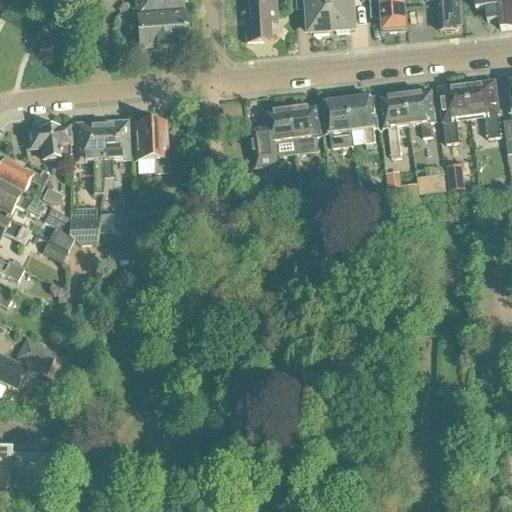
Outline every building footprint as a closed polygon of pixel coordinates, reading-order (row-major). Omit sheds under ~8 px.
[(134,0),(139,55),(186,52),(182,0),(134,0)] [(333,37),(330,0),(308,0),(311,38),(314,38),(314,40),(329,39),(329,37),(333,37)] [(330,0),(333,37),(336,37),(336,39),(352,38),(352,35),(355,35),(353,0),(330,0)] [(382,4),(371,5),(372,24),(384,23),(385,36),(388,36),(390,38),(396,37),(398,35),(407,35),(404,0),(392,0),(393,3),(382,3),(382,4)] [(453,37),(455,35),(457,35),(457,31),(462,30),(459,0),(426,0),(426,6),(438,5),(441,36),(443,36),(445,37),(445,38),(453,37)] [(511,0),(475,0),(477,14),(486,13),(488,26),(500,25),(501,34),(511,33),(511,0)] [(247,29),(248,48),(274,47),(273,29),(279,29),(277,3),(252,4),(253,28),(247,29)] [(495,87),(467,91),(471,125),(486,123),(489,144),(502,143),(495,87)] [(471,125),(467,91),(440,94),(447,150),(460,148),(458,126),(471,125)] [(419,97),(406,99),(410,130),(422,129),(424,144),(434,142),(432,128),(435,127),(431,98),(419,99),(419,97)] [(410,130),(406,99),(393,100),(393,102),(381,104),(385,134),(388,133),(392,163),(402,162),(398,132),(410,130)] [(374,103),(349,106),(353,136),(365,135),(367,150),(376,148),(375,134),(378,133),(374,103)] [(353,136),(349,106),(324,109),(328,140),(332,139),(333,154),(343,153),(341,138),(353,136)] [(305,112),(291,113),(298,160),(319,157),(318,142),(321,142),(317,112),(305,114),(305,112)] [(298,160),(291,113),(279,115),(279,117),(267,119),(271,148),(274,148),(276,162),(298,160)] [(135,129),(137,165),(154,165),(155,179),(168,178),(166,151),(164,151),(163,127),(151,128),(148,124),(140,125),(138,129),(135,129)] [(126,129),(101,130),(105,184),(112,184),(112,165),(127,165),(126,129)] [(105,184),(101,130),(76,131),(78,167),(93,166),(94,185),(93,199),(102,199),(103,184),(105,184)] [(40,134),(40,136),(28,138),(30,154),(42,153),(43,165),(61,164),(61,163),(71,162),(69,133),(58,135),(58,132),(40,134)] [(0,183),(25,197),(30,187),(43,194),(49,181),(42,177),(40,181),(26,173),(24,176),(4,165),(2,169),(0,169),(0,183)] [(448,172),(451,196),(465,194),(462,170),(448,172)] [(387,179),(390,205),(403,204),(400,177),(387,179)] [(431,182),(418,184),(420,200),(433,198),(431,182)] [(45,212),(0,187),(0,214),(10,220),(14,211),(38,224),(45,212)] [(316,190),(318,206),(330,205),(328,189),(316,190)] [(355,210),(353,197),(332,200),(334,212),(355,210)] [(301,212),(300,202),(292,203),(294,213),(301,212)] [(274,205),(258,208),(259,217),(275,215),(274,205)] [(75,247),(69,242),(70,224),(50,214),(43,228),(54,234),(48,246),(69,258),(75,247)] [(128,215),(129,230),(165,228),(165,227),(172,227),(172,214),(128,215)] [(100,220),(98,231),(97,240),(115,239),(115,231),(118,231),(118,220),(100,220)] [(0,243),(2,240),(23,251),(30,238),(0,221),(0,243)] [(97,240),(98,231),(100,223),(70,224),(69,242),(75,247),(80,250),(96,250),(96,240),(97,240)] [(129,230),(129,242),(129,243),(165,242),(165,228),(129,230)] [(187,229),(187,240),(212,239),(212,228),(187,229)] [(42,259),(62,269),(68,258),(48,248),(42,259)] [(0,277),(17,287),(24,275),(9,267),(7,269),(0,265),(0,277)] [(0,310),(7,314),(13,302),(0,295),(0,310)] [(66,308),(67,297),(58,297),(58,308),(66,308)] [(63,360),(67,352),(57,346),(52,354),(63,360)] [(24,368),(46,380),(57,360),(35,348),(24,368)] [(32,377),(0,360),(0,388),(17,397),(26,379),(30,381),(32,377)] [(32,511),(59,480),(60,461),(12,459),(12,451),(0,450),(0,511),(32,511)]
